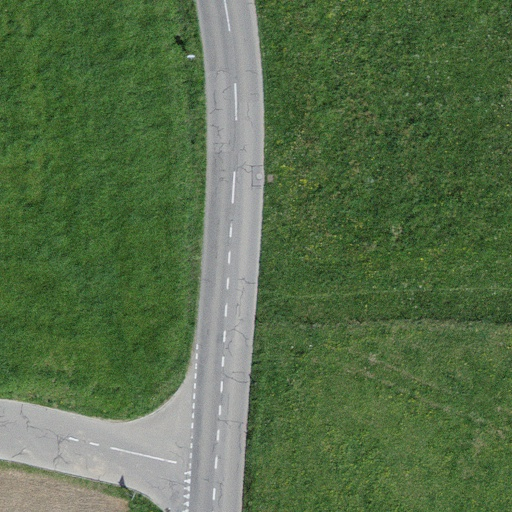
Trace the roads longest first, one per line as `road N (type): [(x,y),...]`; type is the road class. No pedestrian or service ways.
road 1 (tertiary): [(214,473),(234,110),(225,0)]
road 2 (residential): [(214,473),(0,428)]
